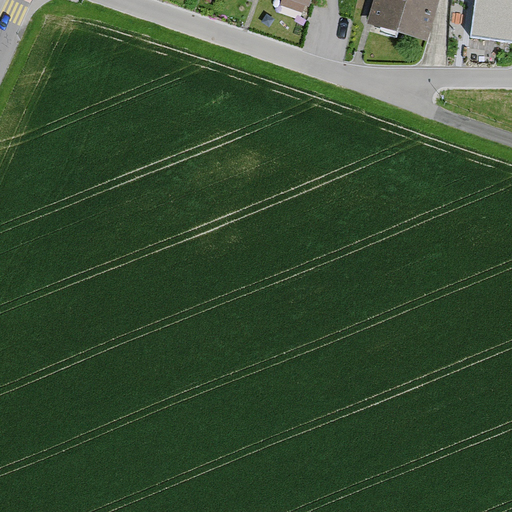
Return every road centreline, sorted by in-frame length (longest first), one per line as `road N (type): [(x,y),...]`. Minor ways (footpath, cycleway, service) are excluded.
road 1 (residential): [(142,0),(376,81)]
road 2 (residential): [(376,81),(511,127)]
road 3 (residential): [(376,81),(511,79)]
